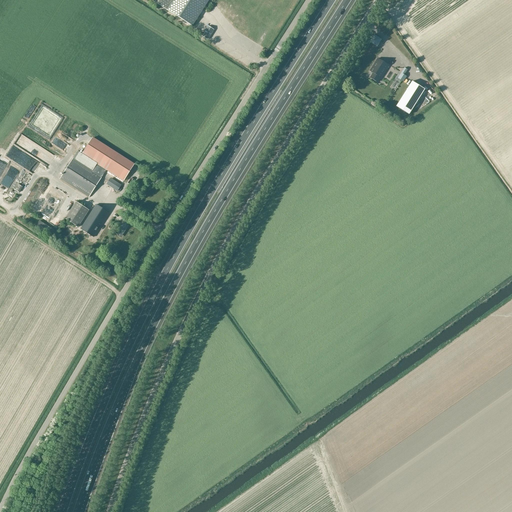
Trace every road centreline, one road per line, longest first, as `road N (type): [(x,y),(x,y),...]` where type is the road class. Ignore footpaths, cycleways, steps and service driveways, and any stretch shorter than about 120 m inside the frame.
road 1 (unclassified): [(0,509),(100,329),(308,0)]
road 2 (motorway): [(76,511),(184,264),(347,0)]
road 3 (tertiary): [(109,511),(218,257),(379,0)]
road 4 (motorway): [(331,0),(175,254),(124,354),(62,511)]
